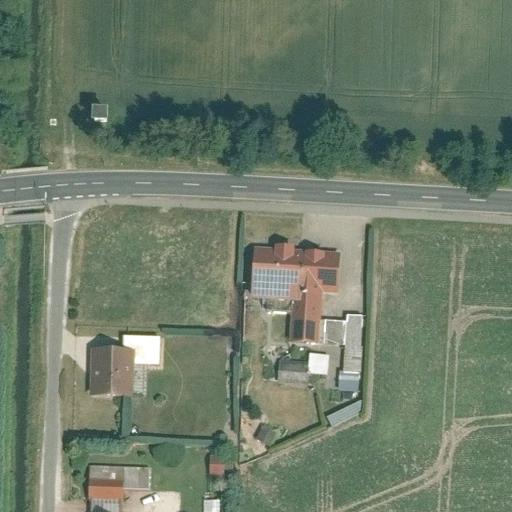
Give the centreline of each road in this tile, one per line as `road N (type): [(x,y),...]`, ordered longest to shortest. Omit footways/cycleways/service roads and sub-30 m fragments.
road 1 (tertiary): [(61,185),(169,181),(511,200)]
road 2 (residential): [(52,511),(61,185)]
